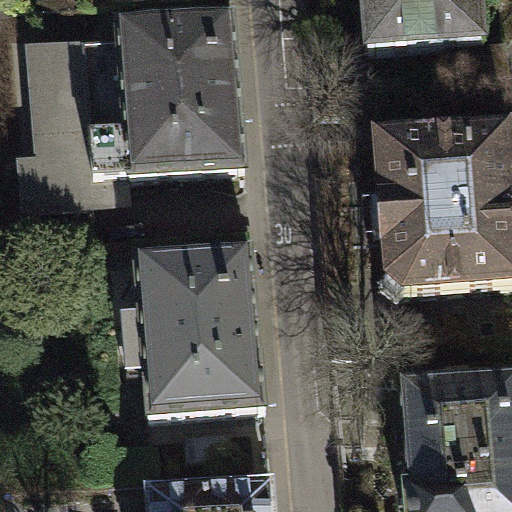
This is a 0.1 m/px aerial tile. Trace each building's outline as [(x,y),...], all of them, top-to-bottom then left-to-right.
[(359,0),(364,58),(483,47),(483,3),(497,3),(496,0),(359,0)] [(229,21),(117,31),(118,44),(129,185),(244,180),(229,21)] [(129,185),(118,44),(32,50),(41,163),(23,165),(25,218),(92,213),(95,184),(129,185)] [(511,182),(508,134),(377,146),(391,304),(511,292),(511,182)] [(391,304),(377,146),(376,138),(317,144),(321,179),(313,180),(332,362),(396,357),(391,304)] [(246,254),(132,263),(146,428),(260,419),(246,254)] [(511,511),(511,380),(394,385),(406,511),(511,511)] [(271,511),(270,489),(143,498),(143,511),(271,511)]
